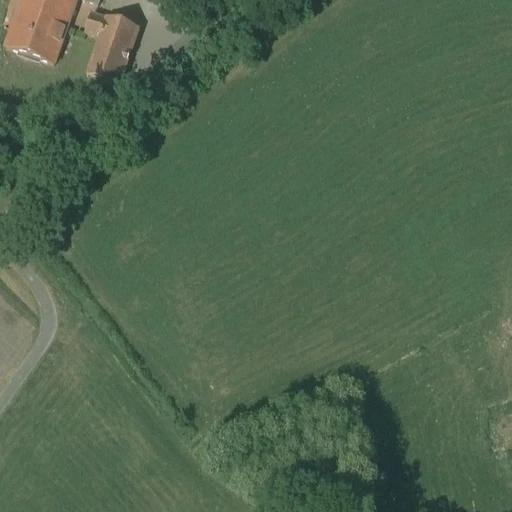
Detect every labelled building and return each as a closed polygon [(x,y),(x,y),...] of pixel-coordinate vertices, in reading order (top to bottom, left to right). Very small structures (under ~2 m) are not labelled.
[(77,0),(23,0),(12,33),(6,51),(54,68),(77,2),(77,0)] [(77,0),(77,2),(98,9),(101,0),(141,0),(144,1),(144,0),(77,0)] [(191,0),(155,0),(155,3),(187,14),(191,0)] [(139,32),(92,17),(85,37),(95,40),(94,43),(98,45),(87,78),(119,89),(139,32)] [(26,114),(0,105),(0,130),(18,137),(26,114)]
